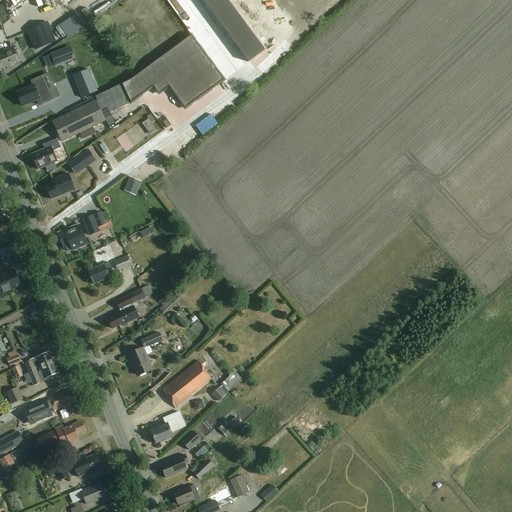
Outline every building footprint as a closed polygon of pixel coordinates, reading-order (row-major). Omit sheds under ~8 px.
[(183,0),(193,22),(201,18),(193,0),(183,0)] [(228,0),(202,0),(213,15),(249,63),(266,51),(230,3),(228,0)] [(66,7),(68,13),(88,8),(86,2),(66,7)] [(59,22),(61,29),(75,24),(72,17),(59,22)] [(55,41),(48,23),(37,27),(45,45),(55,41)] [(196,42),(204,37),(201,32),(193,37),(196,42)] [(95,97),(106,121),(113,117),(110,112),(130,103),(154,85),(160,94),(171,87),(185,107),(223,80),(191,36),(131,79),(95,97)] [(41,40),(34,43),(38,53),(45,50),(41,40)] [(19,64),(12,46),(0,51),(0,69),(3,68),(4,71),(19,64)] [(76,59),(71,47),(42,58),(50,79),(61,75),(57,66),(76,59)] [(46,99),(40,83),(35,84),(36,86),(18,93),(23,105),(40,98),(41,101),(46,99)] [(106,121),(95,97),(96,100),(52,122),(62,143),(106,121)] [(36,108),(40,116),(51,111),(48,103),(36,108)] [(147,129),(149,118),(142,117),(140,128),(147,129)] [(166,124),(162,127),(166,133),(171,130),(166,124)] [(56,161),(50,146),(31,155),(37,169),(45,166),(48,173),(57,169),(54,162),(56,161)] [(72,177),(95,169),(90,155),(67,163),(72,177)] [(75,189),(68,174),(53,180),(54,184),(47,187),(51,199),(75,189)] [(130,177),(126,186),(137,191),(141,182),(130,177)] [(106,223),(101,212),(83,220),(90,235),(100,231),(98,227),(106,223)] [(58,233),(64,249),(66,248),(68,252),(72,250),(72,251),(88,245),(81,230),(78,231),(76,226),(58,233)] [(151,228),(140,233),(142,239),(154,233),(151,228)] [(0,261),(17,254),(12,244),(0,249),(0,261)] [(119,244),(107,247),(111,258),(122,255),(119,244)] [(131,266),(128,257),(114,261),(118,271),(131,266)] [(115,276),(109,263),(88,272),(94,285),(115,276)] [(130,267),(115,272),(118,279),(123,277),(122,275),(131,272),(130,267)] [(21,286),(14,271),(0,276),(0,296),(8,293),(7,292),(21,286)] [(449,276),(444,281),(448,286),(454,281),(449,276)] [(145,298),(141,289),(116,302),(121,313),(115,316),(108,320),(113,329),(120,325),(121,326),(128,323),(128,322),(138,317),(134,307),(138,305),(136,302),(145,298)] [(180,299),(176,294),(159,310),(163,314),(180,299)] [(163,341),(160,333),(141,340),(144,348),(163,341)] [(152,352),(149,347),(144,349),(143,348),(129,354),(134,368),(135,368),(139,376),(152,370),(146,355),(152,352)] [(24,364),(28,374),(53,363),(49,353),(31,360),(32,361),(24,364)] [(21,362),(18,354),(7,359),(10,366),(21,362)] [(212,379),(198,361),(163,390),(177,407),(212,379)] [(53,363),(28,374),(29,374),(24,376),(28,384),(32,382),(32,383),(40,380),(38,375),(41,374),(43,379),(58,373),(53,363)] [(23,376),(18,366),(12,368),(17,379),(23,376)] [(242,379),(235,371),(221,384),(223,385),(212,395),(218,401),(242,379)] [(23,400),(18,388),(6,393),(12,405),(23,400)] [(67,394),(66,391),(48,399),(53,411),(71,403),(70,401),(71,401),(68,394),(67,394)] [(186,427),(180,412),(164,419),(166,424),(151,431),(154,437),(152,438),(154,444),(156,444),(174,437),(172,432),(186,427)] [(239,427),(233,420),(230,423),(228,420),(219,428),(227,437),(239,427)] [(85,431),(82,422),(63,430),(62,428),(57,430),(58,433),(55,434),(54,432),(37,440),(42,451),(58,443),(60,445),(62,444),(63,446),(71,442),(72,443),(75,442),(76,440),(78,439),(76,435),(85,431)] [(255,427),(250,422),(237,434),(241,439),(255,427)] [(37,426),(11,440),(15,447),(41,433),(37,426)] [(202,440),(194,431),(182,442),(190,451),(202,440)] [(208,439),(214,445),(221,438),(214,432),(208,439)] [(101,466),(96,454),(85,458),(84,457),(71,462),(77,478),(101,468),(100,466),(101,466)] [(188,463),(185,455),(161,465),(166,478),(187,470),(185,464),(188,463)] [(215,466),(208,458),(193,473),(200,481),(215,466)] [(13,459),(1,463),(6,474),(17,470),(13,459)] [(69,477),(64,465),(54,469),(60,481),(69,477)] [(249,492),(242,476),(230,481),(210,498),(211,502),(198,508),(199,511),(216,511),(220,510),(215,500),(218,499),(221,504),(249,492)] [(106,497),(101,484),(83,491),(82,489),(69,494),(73,503),(84,499),(86,505),(106,497)] [(199,497),(195,486),(191,487),(190,486),(174,493),(179,505),(187,501),(187,502),(195,499),(195,498),(199,497)] [(272,486),(266,491),(272,497),(277,492),(272,486)] [(105,498),(84,506),(86,511),(106,503),(105,498)]
